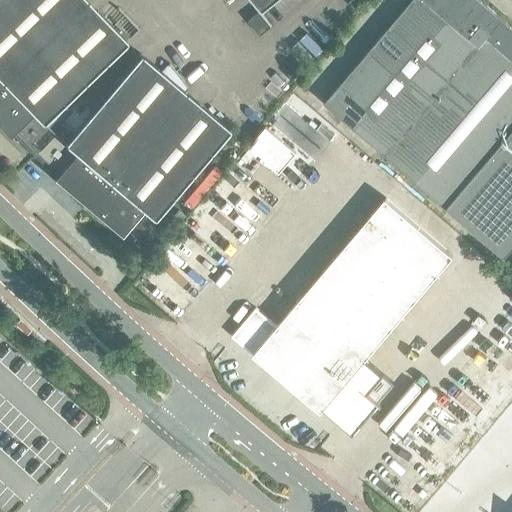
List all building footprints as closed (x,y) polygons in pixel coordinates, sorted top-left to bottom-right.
[(0,0),(0,123),(9,133),(14,128),(37,152),(58,170),(54,175),(121,233),(126,227),(137,236),(230,127),(186,90),(190,86),(171,61),(162,69),(141,51),(65,141),(52,129),(43,120),(63,102),(127,40),(113,24),(88,0),(0,0)] [(412,0),(325,101),(388,155),(425,112),(505,17),(484,0),(412,0)] [(260,10),(249,19),(261,34),(272,25),(260,10)] [(425,112),(388,155),(446,205),(505,256),(511,248),(511,23),(505,17),(425,112)] [(257,305),(233,333),(345,429),(385,382),(361,362),(447,260),(380,203),(278,323),(257,305)]
